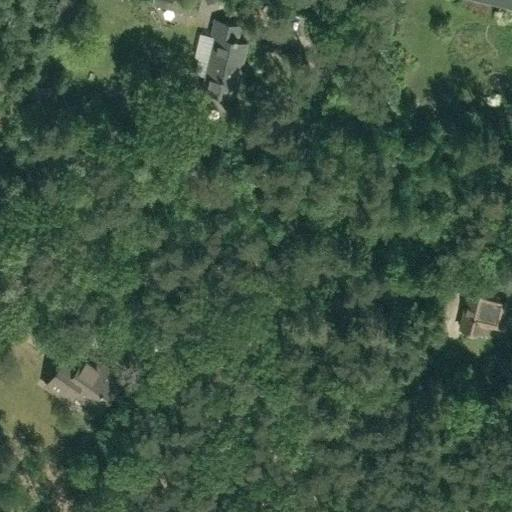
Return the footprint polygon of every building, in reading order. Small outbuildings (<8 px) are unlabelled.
[(200,0),(149,0),(149,2),(197,14),(200,0)] [(234,98),(247,44),(238,42),(241,26),(216,20),(212,37),(217,38),(205,90),(234,98)] [(469,244),(462,270),(483,276),(490,250),(469,244)] [(481,334),(483,324),(504,330),(511,300),(511,289),(475,279),(462,329),(481,334)] [(22,308),(9,331),(48,353),(61,330),(22,308)] [(81,362),(69,353),(46,385),(68,400),(74,392),(99,410),(121,379),(87,354),(81,362)]
